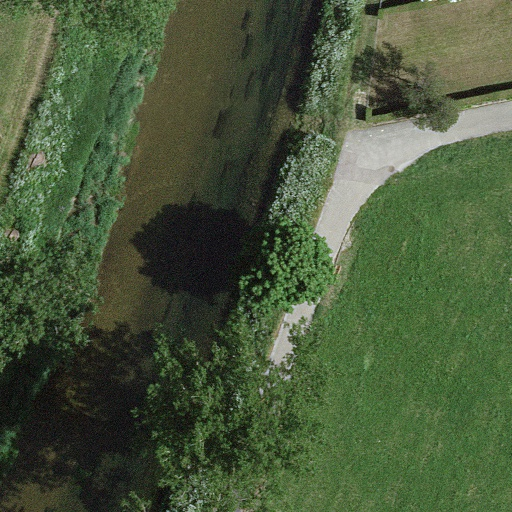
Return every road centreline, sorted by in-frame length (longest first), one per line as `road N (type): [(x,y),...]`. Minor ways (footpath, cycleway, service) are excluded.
road 1 (track): [(511,118),(407,142),(357,169),(318,232),(234,511)]
road 2 (track): [(93,0),(0,272)]
